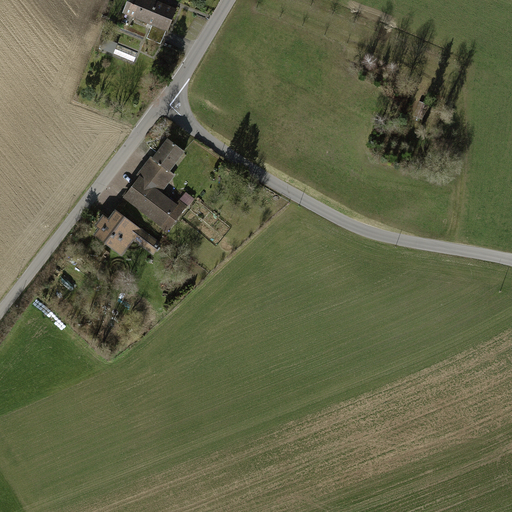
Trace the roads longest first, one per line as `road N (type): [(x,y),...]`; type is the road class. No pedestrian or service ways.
road 1 (residential): [(165,100),(236,159),(348,224),(511,260)]
road 2 (residential): [(165,100),(0,310)]
